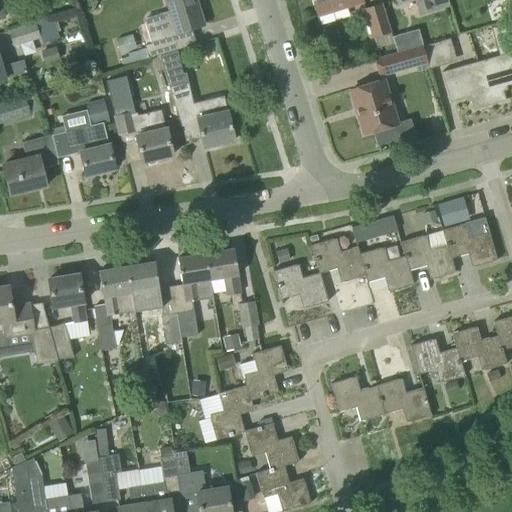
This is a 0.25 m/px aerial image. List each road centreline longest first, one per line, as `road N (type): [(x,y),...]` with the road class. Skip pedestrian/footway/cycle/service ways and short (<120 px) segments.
road 1 (residential): [(348,511),(312,356),(511,291)]
road 2 (residential): [(0,242),(145,226),(320,191)]
road 3 (residential): [(320,191),(262,0)]
road 4 (residential): [(320,191),(483,153)]
road 5 (residential): [(394,511),(511,435)]
